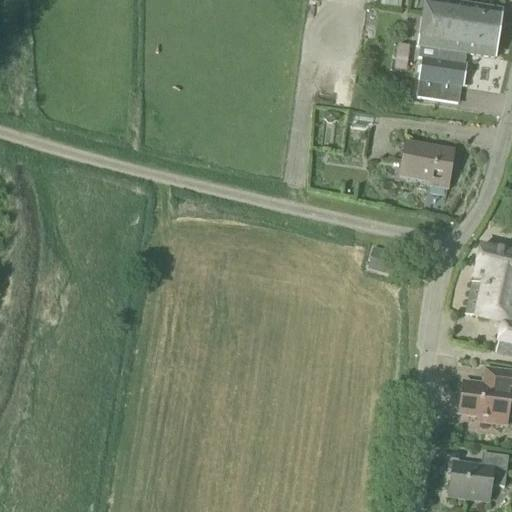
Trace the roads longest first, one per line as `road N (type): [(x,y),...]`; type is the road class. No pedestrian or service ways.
road 1 (unclassified): [(448,250),(0,133)]
road 2 (residential): [(407,511),(448,250)]
road 3 (residential): [(448,250),(483,199),(511,111)]
